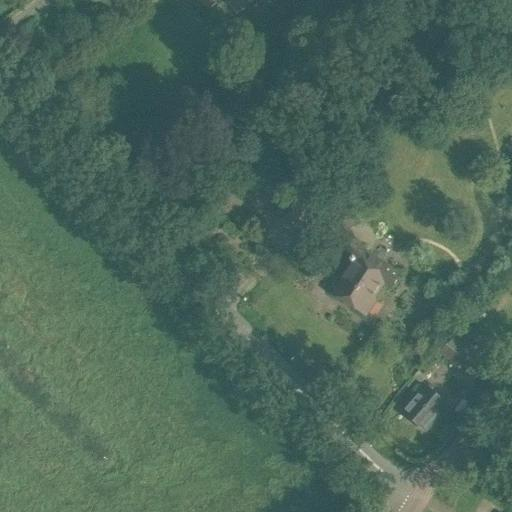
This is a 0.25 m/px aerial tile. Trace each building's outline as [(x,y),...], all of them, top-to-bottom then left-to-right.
[(224,0),(236,15),(254,2),(259,8),(269,0),(224,0)] [(401,273),(363,248),(349,228),(358,222),(347,208),(323,226),(347,257),(343,264),(348,268),(332,292),(363,313),(383,284),(390,290),(401,273)] [(486,315),(481,310),(474,316),(479,322),(486,315)] [(440,353),(459,369),(472,354),(453,338),(440,353)] [(425,376),(417,370),(411,377),(419,383),(425,376)] [(401,411),(425,432),(448,405),(423,384),(421,386),(418,383),(405,399),(408,402),(401,411)]
